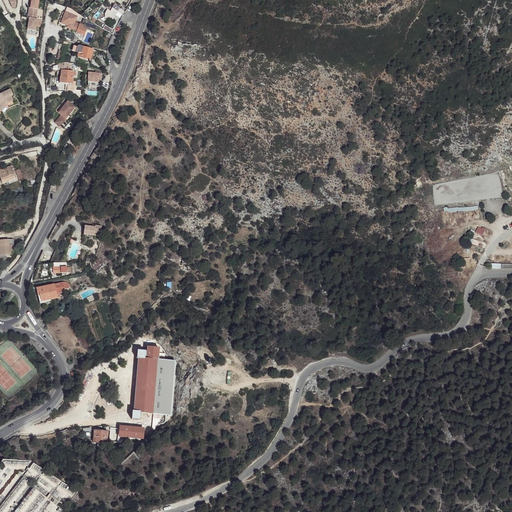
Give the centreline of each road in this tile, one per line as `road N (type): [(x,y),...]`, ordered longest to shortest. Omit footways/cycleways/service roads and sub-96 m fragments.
road 1 (unclassified): [(169,511),(257,464),(288,423),(306,372),(334,360),(375,368),(404,342),(456,331),(473,280),(511,272)]
road 2 (secondary): [(149,0),(105,113),(26,263)]
road 3 (residential): [(0,280),(37,221),(43,137)]
road 4 (residential): [(0,437),(59,393),(61,369),(45,343)]
